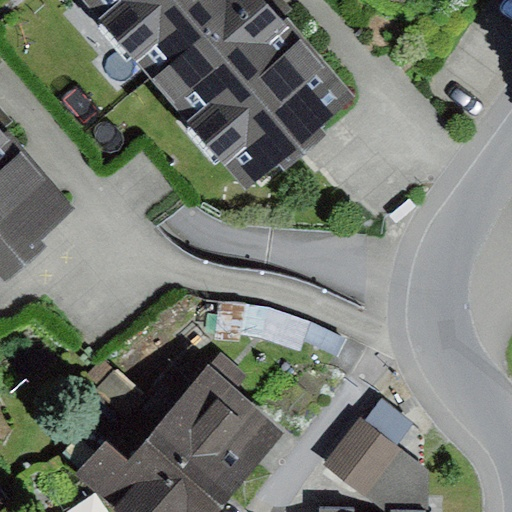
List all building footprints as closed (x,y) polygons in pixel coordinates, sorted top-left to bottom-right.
[(265,0),(87,0),(84,3),(105,26),(95,35),(133,78),(155,59),(169,74),(152,89),(176,116),(197,98),(213,115),(193,133),(254,201),(281,177),(286,183),(328,144),(321,137),(358,104),(267,2),(265,0)] [(0,288),(6,296),(50,258),(43,249),(82,216),(0,121),(0,288)] [(247,380),(219,356),(184,397),(164,381),(142,407),(165,427),(150,448),(220,509),(282,441),(231,397),(247,380)] [(356,494),(391,451),(351,419),(316,463),(356,494)] [(217,511),(220,509),(150,448),(132,468),(105,444),(74,480),(110,511),(217,511)]
